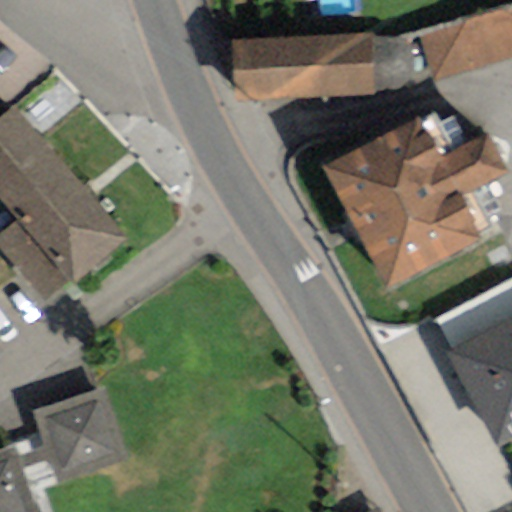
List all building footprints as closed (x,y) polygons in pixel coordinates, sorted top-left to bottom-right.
[(436,81),(511,58),(511,4),(422,31),(436,81)] [(228,49),(229,92),(357,89),(356,47),(228,49)] [(100,237),(3,113),(0,114),(0,212),(9,224),(0,231),(0,253),(30,292),(100,237)] [(315,168),(372,283),(466,237),(445,196),(486,176),(470,142),(429,162),(409,122),(315,168)] [(511,435),(511,313),(451,345),(501,441),(511,435)] [(86,406),(37,425),(57,476),(106,456),(86,406)]
